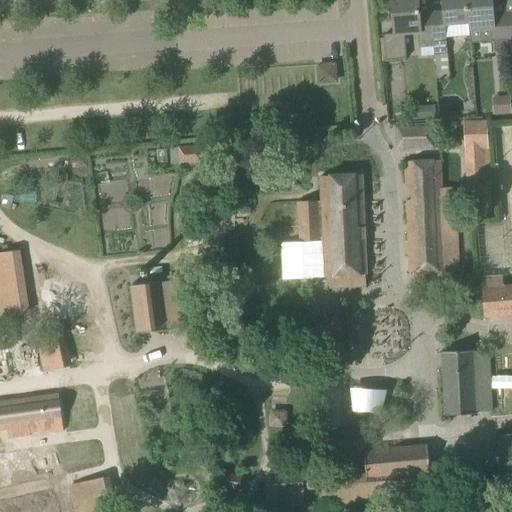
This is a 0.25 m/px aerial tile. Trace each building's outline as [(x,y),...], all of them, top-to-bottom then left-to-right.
[(420,32),(421,47),(433,46),(431,12),(420,13),(418,0),(392,0),(395,34),(385,34),(387,60),(407,58),(405,33),(420,32)] [(433,46),(434,55),(447,54),(446,37),(469,35),(471,35),(468,0),(442,0),(443,11),(431,12),(433,46)] [(468,0),(471,35),(469,35),(470,43),(493,41),(494,52),(508,51),(507,39),(509,38),(507,13),(506,13),(494,14),(493,0),(468,0)] [(433,46),(421,47),(422,56),(434,55),(433,46)] [(447,54),(434,55),(436,80),(449,79),(447,54)] [(335,64),(315,64),(317,83),(335,82),(335,64)] [(436,104),(424,105),(425,119),(437,118),(436,104)] [(482,144),(481,121),(463,122),(464,145),(482,144)] [(434,125),(396,127),(396,142),(434,140),(434,125)] [(271,162),(299,159),(298,143),(270,145),(271,162)] [(441,188),(440,160),(405,162),(406,185),(412,186),(412,199),(407,200),(410,272),(417,272),(417,286),(443,285),(442,270),(445,269),(458,269),(454,187),(441,188)] [(321,177),(322,203),(319,203),(318,201),(300,202),(302,242),(320,241),(320,238),(324,237),(326,276),(329,275),(329,282),(347,281),(347,275),(366,274),(361,175),(321,177)] [(486,181),(465,182),(466,211),(487,210),(486,181)] [(21,250),(0,252),(0,317),(30,313),(21,250)] [(511,315),(511,284),(503,285),(502,275),(481,277),(484,317),(511,315)] [(66,280),(55,287),(49,276),(30,287),(44,309),(55,303),(59,310),(77,299),(66,280)] [(175,280),(161,282),(131,285),(138,333),(167,329),(181,327),(175,280)] [(217,287),(200,290),(202,303),(219,301),(217,287)] [(344,317),(316,318),(317,340),(327,340),(327,351),(342,350),(341,339),(345,339),(344,317)] [(35,333),(47,386),(73,380),(61,327),(35,333)] [(6,348),(0,348),(0,377),(10,375),(6,348)] [(489,349),(474,350),(442,351),(445,415),(492,413),(489,349)] [(70,354),(78,402),(100,399),(92,351),(70,354)] [(350,387),(349,411),(380,413),(381,388),(350,387)] [(25,422),(44,420),(45,429),(59,427),(54,390),(0,397),(0,425),(3,425),(4,434),(26,431),(25,422)] [(511,434),(497,436),(500,472),(501,480),(511,479),(511,434)] [(332,463),(333,471),(318,473),(320,505),(336,504),(336,508),(370,505),(369,500),(417,496),(416,488),(432,486),(430,471),(428,445),(415,446),(364,451),(366,470),(350,471),(349,462),(332,463)] [(223,474),(221,486),(220,487),(221,488),(222,487),(239,490),(240,490),(242,475),(241,475),(241,476),(224,473),(223,472),(222,473),(223,474)] [(279,506),(305,504),(303,475),(276,477),(279,506)] [(118,511),(111,476),(68,485),(73,511),(118,511)]
